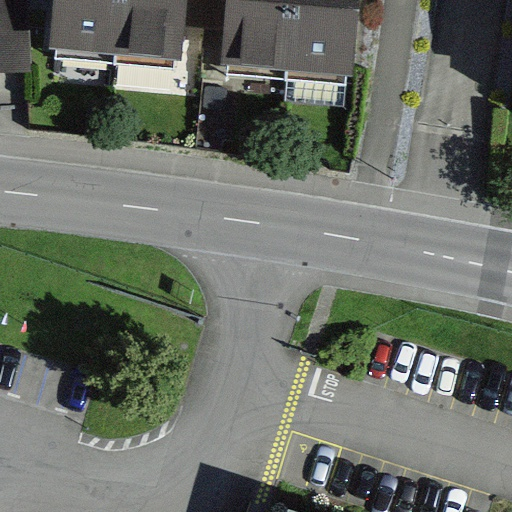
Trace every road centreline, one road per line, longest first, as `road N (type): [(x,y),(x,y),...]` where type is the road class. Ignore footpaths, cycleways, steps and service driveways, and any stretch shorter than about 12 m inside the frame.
road 1 (residential): [(364,243),(0,192)]
road 2 (residential): [(403,0),(364,243)]
road 3 (residential): [(364,243),(511,274)]
